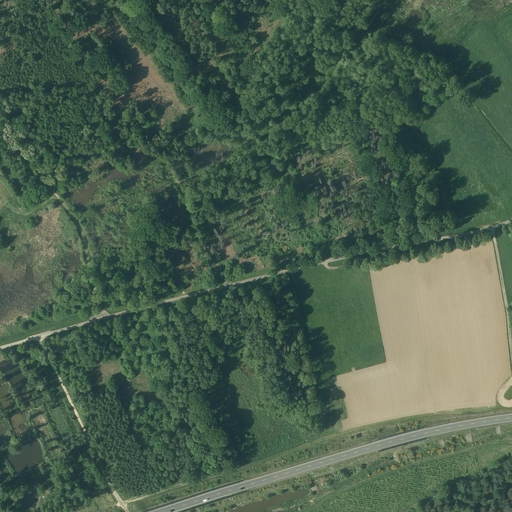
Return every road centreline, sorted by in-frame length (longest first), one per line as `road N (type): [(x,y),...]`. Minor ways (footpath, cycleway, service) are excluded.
road 1 (track): [(492,229),(291,268),(102,318)]
road 2 (track): [(120,502),(325,438),(291,268)]
road 3 (primary): [(156,511),(367,447),(511,417)]
road 4 (track): [(102,318),(74,218),(0,121)]
road 5 (track): [(126,511),(39,336)]
road 6 (track): [(511,405),(325,438)]
road 7 (track): [(378,35),(447,66),(511,150)]
road 8 (track): [(318,511),(390,475),(471,452)]
